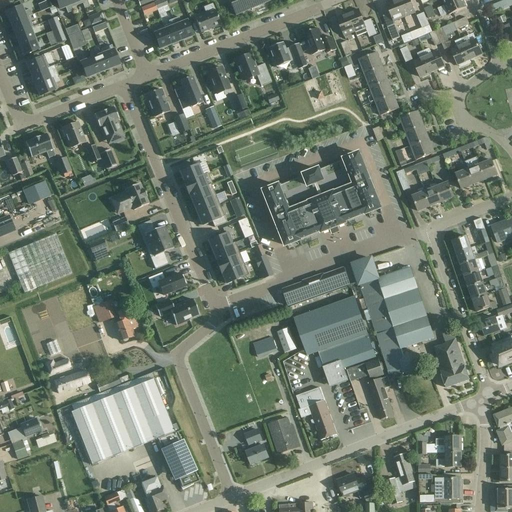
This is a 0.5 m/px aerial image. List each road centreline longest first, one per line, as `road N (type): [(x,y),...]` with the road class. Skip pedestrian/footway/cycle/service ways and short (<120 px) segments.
road 1 (residential): [(124,85),(215,307)]
road 2 (residential): [(215,307),(437,231)]
road 3 (unclassified): [(274,482),(487,396)]
road 4 (residential): [(215,307),(219,317),(177,355),(233,497)]
road 5 (residential): [(337,0),(148,74)]
road 6 (residential): [(487,396),(437,231)]
road 7 (residential): [(124,85),(33,119),(14,112),(0,73)]
